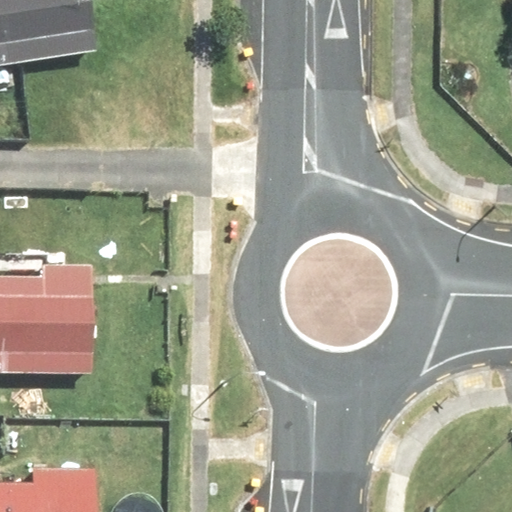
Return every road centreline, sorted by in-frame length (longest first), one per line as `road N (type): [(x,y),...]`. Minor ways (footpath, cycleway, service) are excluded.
road 1 (tertiary): [(326,372),(278,346),(256,297),(271,244),(315,213)]
road 2 (tertiary): [(315,213),(317,0)]
road 3 (tertiary): [(315,213),(341,210),(388,227),(417,269),(419,295)]
road 4 (tertiary): [(319,511),(326,372)]
road 5 (tertiary): [(419,295),(400,345),(379,362),(326,372)]
